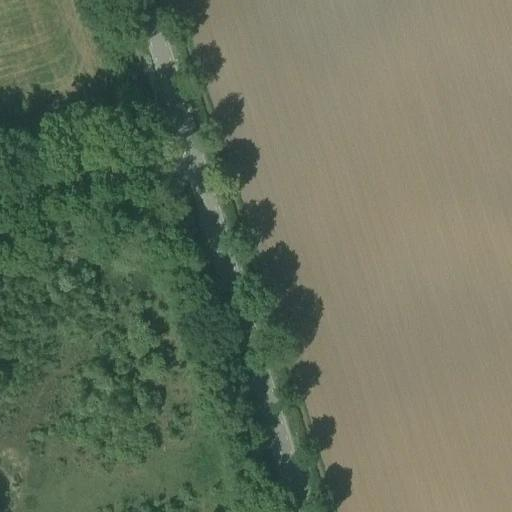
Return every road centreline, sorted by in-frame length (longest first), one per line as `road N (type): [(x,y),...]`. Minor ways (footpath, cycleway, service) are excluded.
road 1 (tertiary): [(302,511),(145,0)]
road 2 (track): [(0,200),(195,155)]
